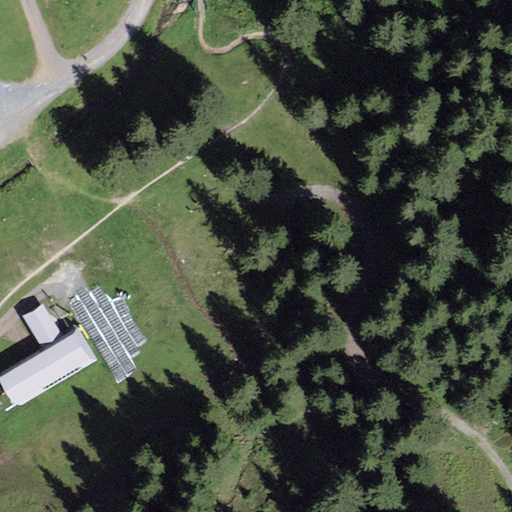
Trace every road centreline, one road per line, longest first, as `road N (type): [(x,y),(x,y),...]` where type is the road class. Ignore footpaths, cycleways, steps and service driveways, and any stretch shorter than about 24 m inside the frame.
road 1 (track): [(511,494),(497,460),(466,425),(380,383),(363,360),(351,324),(373,259),(366,228),(341,198),(314,191),(247,204),(128,198),(65,182),(40,161),(24,114)]
road 2 (track): [(24,114),(115,40),(138,0)]
